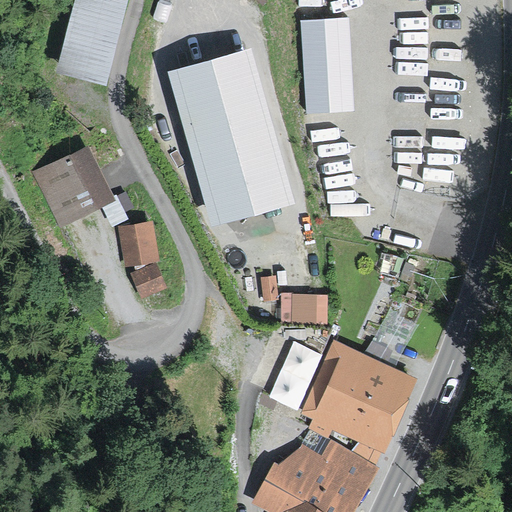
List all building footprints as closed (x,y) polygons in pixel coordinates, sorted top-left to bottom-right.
[(107,87),(128,0),(73,0),(55,74),(107,87)] [(348,18),(300,20),(305,113),(354,110),(348,18)] [(211,226),(295,203),(251,48),(167,72),(211,226)] [(134,208),(126,191),(115,196),(91,144),(73,152),(35,170),(61,226),(103,207),(112,225),(126,219),(123,213),(134,208)] [(125,268),(159,261),(152,220),(118,227),(125,268)] [(166,290),(155,263),(130,273),(141,300),(166,290)] [(278,300),(275,275),(260,277),(263,302),(278,300)] [(328,295),(293,294),(293,292),(281,292),(280,322),(291,323),(291,324),(327,325),(328,295)] [(418,379),(333,341),(300,415),(312,420),(308,429),(311,430),(329,438),(332,431),(358,443),(351,451),(375,465),(381,453),(384,454),(418,379)] [(302,444),(278,465),(304,480),(296,494),(325,511),(353,511),(380,468),(375,465),(351,451),(329,438),(311,430),(302,444)] [(278,465),(275,463),(250,503),(264,511),(325,511),(296,494),(304,480),(278,465)]
